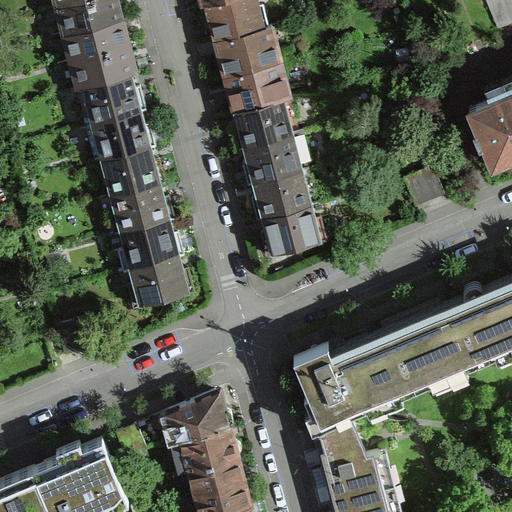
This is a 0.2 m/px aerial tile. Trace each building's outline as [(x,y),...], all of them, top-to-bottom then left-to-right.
[(118,0),(72,0),(57,4),(64,31),(122,15),(118,0)] [(256,4),(255,0),(210,0),(207,1),(210,9),(217,37),(265,24),(268,23),(262,2),(256,4)] [(511,0),(486,0),(496,24),(511,17),(511,0)] [(64,31),(71,57),(129,42),(124,23),(122,15),(64,31)] [(265,24),(217,37),(220,47),(226,73),(274,60),(279,59),(274,37),(268,39),(265,24)] [(130,70),(136,69),(131,49),(129,42),(71,57),(78,84),(84,83),(130,70)] [(236,109),(282,96),(289,95),(283,73),(278,75),(274,60),(226,73),(229,81),(236,109)] [(130,70),(84,83),(93,119),(140,107),(146,105),(140,83),(134,85),(133,83),(130,70)] [(480,144),(484,142),(492,163),(511,154),(511,87),(468,105),(478,127),(474,129),(480,144)] [(282,96),(236,109),(238,118),(239,122),(233,123),(239,145),(245,144),(292,131),(282,96)] [(103,155),(149,143),(155,141),(149,119),(143,121),(143,119),(140,107),(93,119),(103,155)] [(247,152),(248,157),(242,159),(248,180),(254,179),(301,167),(292,131),(245,144),(247,152)] [(149,143),(103,155),(112,191),(159,179),(165,178),(159,156),(153,157),(152,151),(149,143)] [(432,163),(419,169),(430,196),(444,190),(432,163)] [(257,188),(258,192),(252,194),(258,216),(264,214),(310,202),(301,167),(254,179),(257,188)] [(416,202),(430,196),(419,169),(404,175),(416,202)] [(116,206),(109,208),(115,230),(122,228),(168,216),(174,214),(169,192),(163,194),(161,188),(159,179),(112,191),(116,206)] [(261,229),(267,252),(326,236),(321,214),(314,215),(310,202),(264,214),(266,223),(267,227),(261,229)] [(126,245),(118,247),(124,266),(131,264),(178,252),(184,250),(178,228),(172,230),(171,224),(168,216),(122,228),(126,245)] [(134,303),(146,299),(147,302),(167,297),(166,294),(194,287),(188,264),(182,266),(180,259),(178,252),(131,264),(135,278),(128,280),(134,303)] [(511,278),(434,312),(334,354),(328,340),(294,354),(309,391),(304,393),(311,408),(305,410),(312,427),(320,425),(349,412),(367,405),(369,410),(403,396),(401,391),(431,378),(433,384),(468,369),(466,363),(495,351),(497,356),(511,350),(511,278)] [(94,343),(87,314),(72,318),(79,346),(86,345),(94,343)] [(79,346),(72,318),(57,322),(64,350),(71,349),(79,346)] [(225,406),(221,390),(218,388),(215,387),(175,404),(167,407),(169,419),(163,420),(168,438),(173,436),(229,422),(229,421),(230,421),(233,416),(230,408),(226,406),(225,406)] [(330,462),(343,511),(389,511),(387,501),(399,498),(389,462),(377,465),(373,448),(366,450),(349,412),(320,425),(330,462)] [(116,429),(124,449),(146,443),(136,420),(116,429)] [(235,436),(233,436),(231,428),(229,422),(173,436),(177,453),(185,451),(189,466),(237,454),(237,451),(239,449),(240,448),(240,447),(241,445),(241,443),(240,441),(239,439),(237,438),(236,437),(235,436)] [(93,511),(129,497),(102,435),(82,443),(80,436),(56,445),(59,453),(46,458),(33,464),(53,511),(93,511)] [(195,491),(244,478),(239,460),(237,454),(189,466),(195,491)] [(0,511),(53,511),(33,464),(0,477),(0,511)] [(200,511),(211,511),(248,502),(250,502),(245,482),(244,478),(195,491),(200,511)] [(250,511),(248,502),(211,511),(250,511)]
